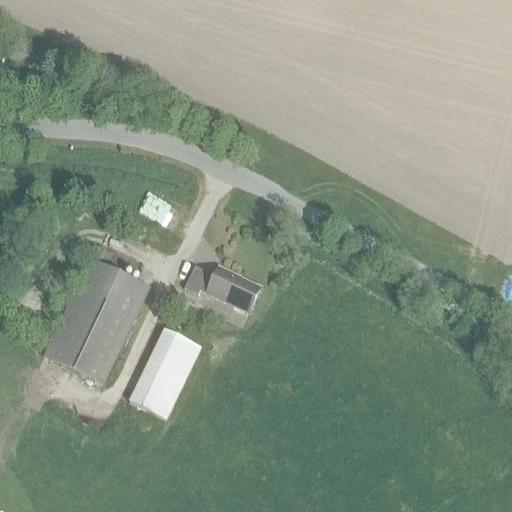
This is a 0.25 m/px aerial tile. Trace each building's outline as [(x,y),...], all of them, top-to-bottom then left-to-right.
[(45,96),(44,105),(65,110),(67,100),(45,96)] [(151,291),(91,263),(43,361),(104,390),(151,291)] [(214,278),(195,269),(185,291),(199,298),(201,294),(249,317),(261,291),(218,271),(214,278)] [(41,316),(52,283),(35,277),(25,310),(41,316)] [(129,406),(167,424),(202,352),(164,333),(129,406)]
